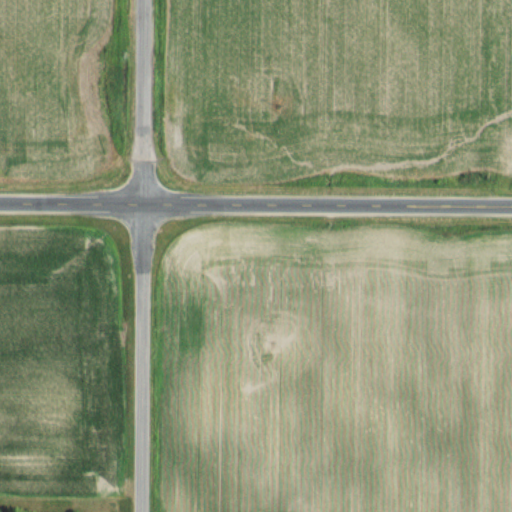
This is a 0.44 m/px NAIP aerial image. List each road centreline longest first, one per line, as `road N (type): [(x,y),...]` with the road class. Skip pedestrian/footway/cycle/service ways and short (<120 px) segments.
road 1 (residential): [(140,511),(143,0)]
road 2 (tertiary): [(511,207),(0,204)]
